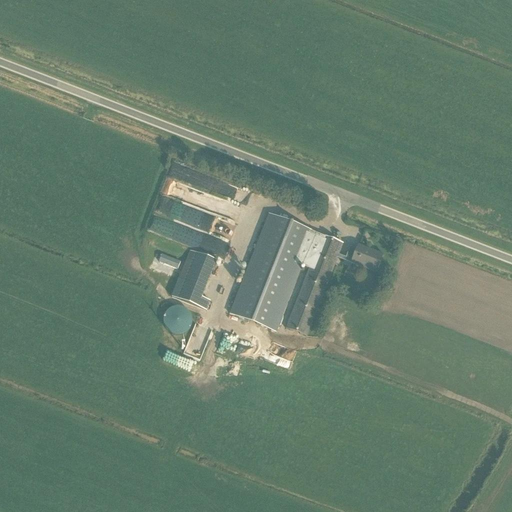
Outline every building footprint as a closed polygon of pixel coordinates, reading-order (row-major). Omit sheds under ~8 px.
[(250,195),(245,204),(260,213),(265,204),(250,195)] [(322,236),(315,234),(315,233),(269,215),(246,273),(229,315),(276,333),(292,291),(309,249),(316,252),(286,329),(307,337),(338,258),(352,263),(351,264),(376,274),(384,255),(359,245),(357,249),(350,247),(346,258),(339,255),(343,244),(323,236),(322,236)] [(180,279),(205,290),(209,282),(217,262),(191,251),(183,272),(180,279)] [(176,335),(178,335),(180,335),(182,335),(183,334),(185,333),(186,332),(188,331),(189,330),(189,329),(190,328),(191,327),(191,326),(191,325),(192,324),(192,323),(192,322),(192,320),(192,319),(192,318),(192,317),(191,316),(191,315),(190,315),(190,314),(189,313),(189,312),(187,310),(186,309),(184,308),(183,307),(181,307),(180,307),(178,307),(177,307),(175,307),(173,307),(171,308),(170,309),(169,310),(168,310),(167,311),(166,313),(165,314),(165,315),(164,316),(164,317),(163,319),(163,321),(163,322),(163,323),(164,325),(164,326),(165,327),(165,328),(166,329),(167,330),(168,331),(169,332),(170,333),(172,334),(174,335),(176,335)] [(194,329),(190,342),(195,344),(199,331),(194,329)] [(276,357),(292,363),(296,355),(280,348),(276,357)]
